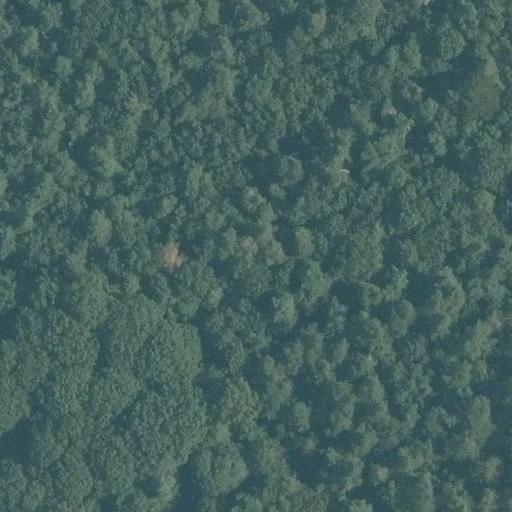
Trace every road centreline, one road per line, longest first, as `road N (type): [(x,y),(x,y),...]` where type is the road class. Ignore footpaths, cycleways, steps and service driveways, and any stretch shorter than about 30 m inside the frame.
road 1 (track): [(0,291),(255,403),(329,511)]
road 2 (track): [(255,403),(511,198)]
road 3 (track): [(118,0),(0,80)]
